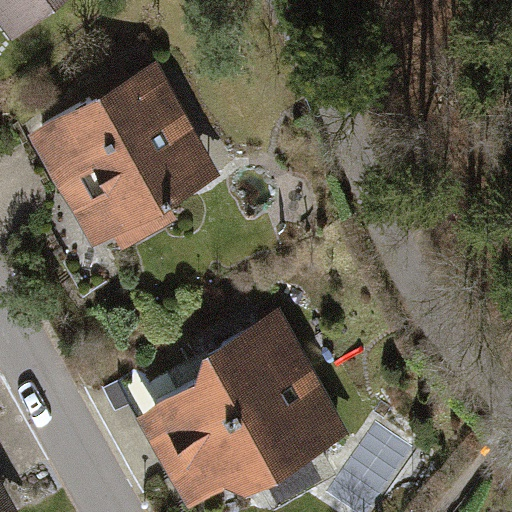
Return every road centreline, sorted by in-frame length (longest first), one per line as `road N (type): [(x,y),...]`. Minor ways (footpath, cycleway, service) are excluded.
road 1 (residential): [(268,0),(440,349),(511,429)]
road 2 (residential): [(0,313),(112,511)]
